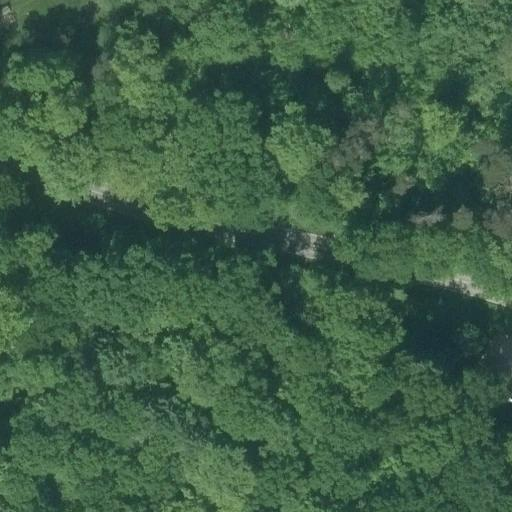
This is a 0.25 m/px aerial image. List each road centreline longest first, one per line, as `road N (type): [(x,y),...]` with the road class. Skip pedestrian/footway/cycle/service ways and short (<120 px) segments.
road 1 (track): [(0,393),(278,336),(338,333),(392,342),(511,418)]
road 2 (tertiary): [(0,152),(116,200),(511,296)]
